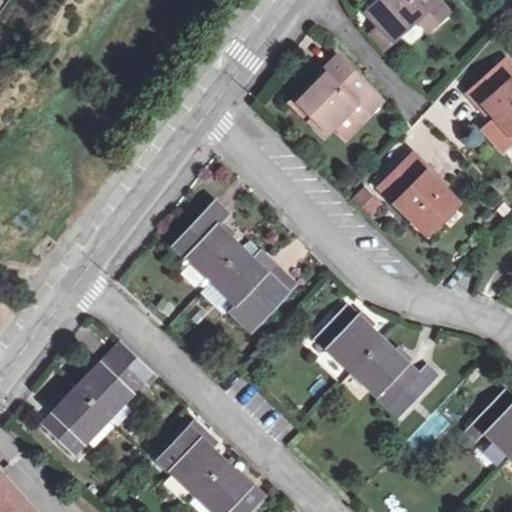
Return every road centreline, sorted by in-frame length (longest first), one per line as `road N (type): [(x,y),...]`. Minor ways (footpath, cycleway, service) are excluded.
road 1 (residential): [(511,339),(405,298),(206,117)]
road 2 (residential): [(329,511),(80,279)]
road 3 (residential): [(80,279),(206,117)]
road 4 (residential): [(206,117),(293,0)]
road 5 (residential): [(0,380),(80,279)]
